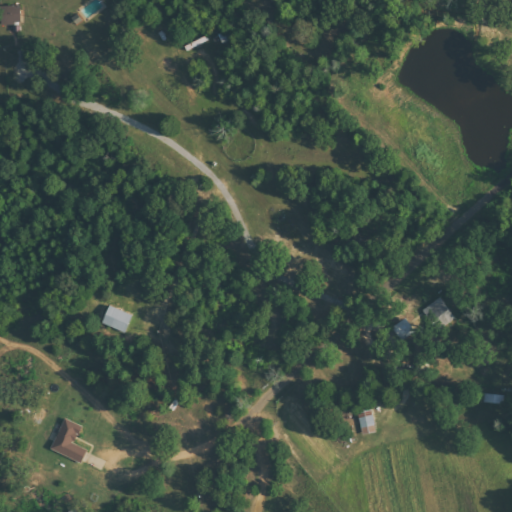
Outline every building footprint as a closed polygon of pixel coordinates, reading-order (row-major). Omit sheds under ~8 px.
[(17,6),(0,6),(0,24),(18,24),(17,6)] [(420,312),(436,333),(453,319),(437,299),(420,312)] [(132,316),(107,306),(100,324),(125,334),(132,316)] [(356,411),(359,435),(373,433),(370,410),(356,411)] [(87,428),(69,418),(53,447),(84,464),(91,451),(78,444),(87,428)]
